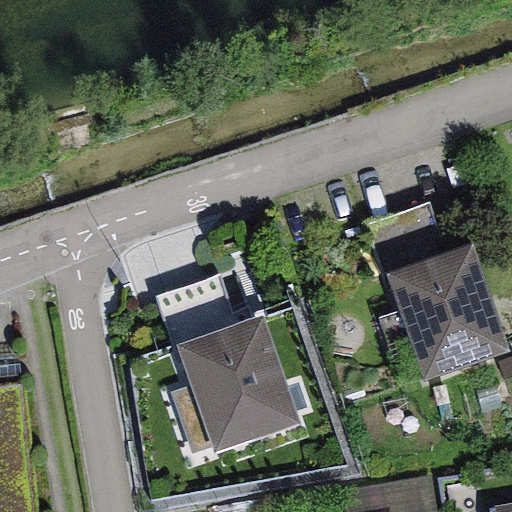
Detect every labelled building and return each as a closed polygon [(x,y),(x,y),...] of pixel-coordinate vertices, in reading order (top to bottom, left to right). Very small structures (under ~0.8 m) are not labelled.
[(370,230),(389,284),(451,263),(432,209),(370,230)] [(511,363),(475,255),(451,263),(389,284),(425,392),(511,363)] [(160,302),(179,356),(241,335),(223,281),(160,302)] [(302,435),(266,327),(241,335),(179,356),(215,464),(302,435)] [(44,511),(34,395),(0,398),(0,511),(44,511)]
